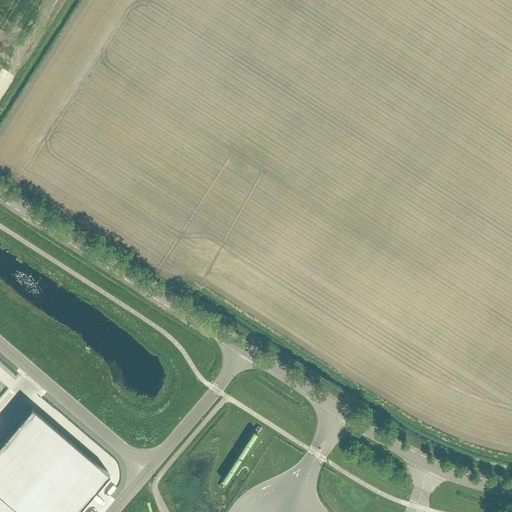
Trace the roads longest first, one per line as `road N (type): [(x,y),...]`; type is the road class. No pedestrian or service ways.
road 1 (tertiary): [(511,491),(465,481),(402,452),(246,350)]
road 2 (tertiary): [(246,350),(0,194)]
road 3 (unclassified): [(148,470),(0,342)]
road 4 (tertiary): [(148,470),(246,350)]
